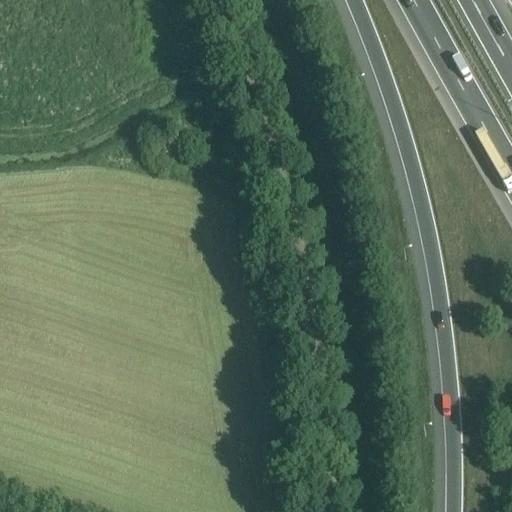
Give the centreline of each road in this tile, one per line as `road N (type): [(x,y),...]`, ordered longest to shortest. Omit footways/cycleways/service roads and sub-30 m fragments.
road 1 (unclassified): [(330,511),(325,272),(299,179),(225,0)]
road 2 (motorway): [(351,0),(399,130),(438,305),(449,511)]
road 3 (motorway): [(415,0),(511,174)]
